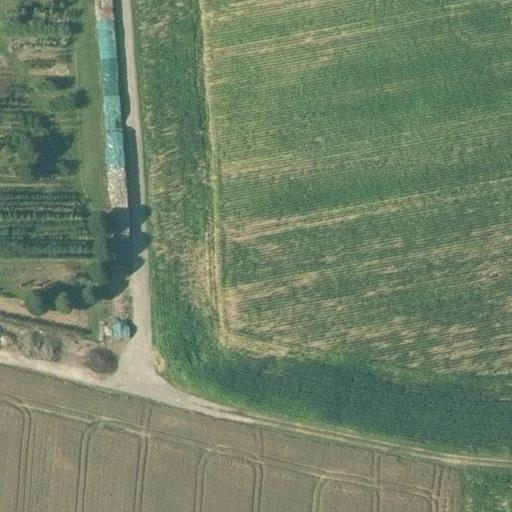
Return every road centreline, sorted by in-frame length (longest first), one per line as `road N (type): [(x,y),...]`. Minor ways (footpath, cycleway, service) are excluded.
road 1 (track): [(120,0),(143,387),(0,354)]
road 2 (track): [(511,467),(376,446),(143,387)]
